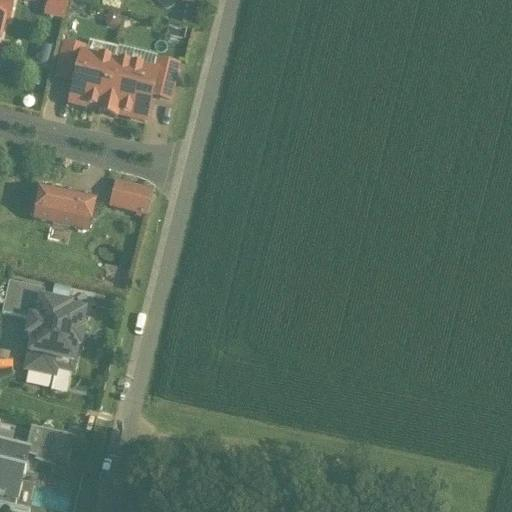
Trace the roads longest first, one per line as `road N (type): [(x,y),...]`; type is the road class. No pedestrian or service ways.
road 1 (residential): [(106,511),(192,166)]
road 2 (unknown): [(130,420),(465,486)]
road 3 (residential): [(192,166),(0,122)]
road 4 (residential): [(192,166),(231,0)]
